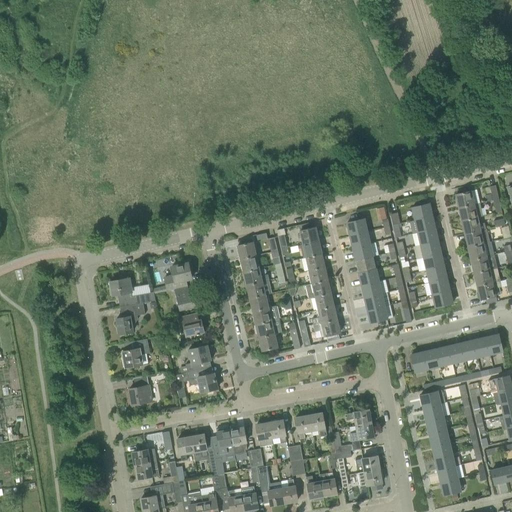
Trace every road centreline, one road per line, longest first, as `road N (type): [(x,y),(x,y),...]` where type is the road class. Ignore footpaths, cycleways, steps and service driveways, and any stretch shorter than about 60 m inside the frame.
road 1 (residential): [(112,428),(80,260),(206,230)]
road 2 (track): [(357,0),(434,176)]
road 3 (residential): [(470,322),(434,176)]
road 4 (residential): [(361,347),(328,201)]
road 5 (residential): [(239,375),(206,230)]
road 6 (residential): [(244,404),(383,380)]
road 7 (residential): [(112,428),(244,404)]
road 8 (residential): [(206,230),(328,201)]
road 9 (residential): [(239,375),(361,347)]
road 10 (residential): [(406,501),(383,380)]
